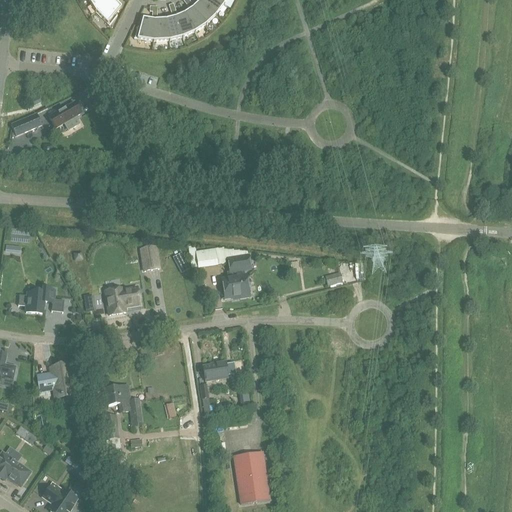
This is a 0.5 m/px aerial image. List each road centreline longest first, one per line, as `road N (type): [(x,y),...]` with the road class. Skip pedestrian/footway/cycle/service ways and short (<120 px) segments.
road 1 (unclassified): [(511,230),(0,195)]
road 2 (residential): [(0,334),(71,342),(247,322)]
road 3 (residential): [(2,63),(102,76),(137,0)]
road 4 (residential): [(255,448),(247,322)]
road 5 (residential): [(350,325),(370,305),(384,310),(391,325),(385,340),(370,346),(351,333)]
